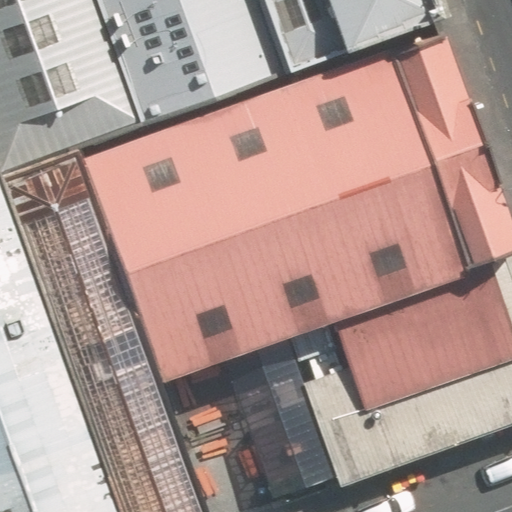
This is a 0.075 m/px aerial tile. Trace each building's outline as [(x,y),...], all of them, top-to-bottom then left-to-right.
[(0,0),(0,175),(76,149),(140,126),(92,0),(0,0)] [(285,76),(258,0),(92,0),(140,126),(285,76)] [(258,0),(285,76),(380,42),(426,26),(417,0),(258,0)] [(76,149),(156,376),(290,330),(343,481),(511,422),(511,273),(426,26),(380,42),(285,76),(140,126),(76,149)] [(204,511),(156,376),(76,149),(0,175),(0,186),(115,511),(204,511)] [(115,511),(0,186),(0,511),(115,511)]
